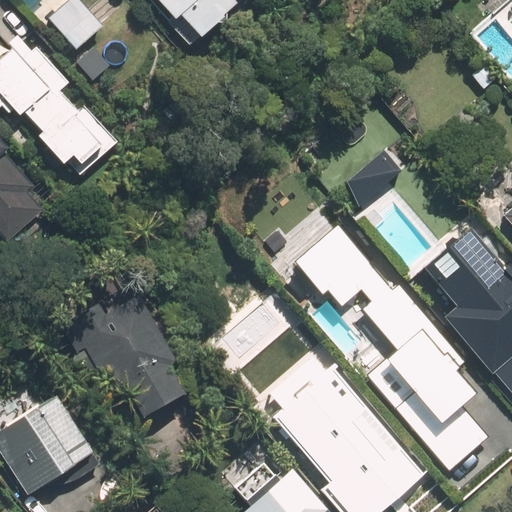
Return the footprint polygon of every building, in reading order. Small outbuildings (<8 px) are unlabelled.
[(65,0),(47,17),(75,48),(100,26),(76,0),(65,0)] [(150,0),(146,4),(197,62),(257,8),(250,0),(150,0)] [(29,51),(16,35),(6,44),(10,49),(0,58),(0,107),(0,108),(8,116),(13,111),(17,116),(22,112),(41,133),(35,139),(59,166),(62,163),(74,178),(115,142),(82,105),(75,112),(58,92),(67,84),(33,47),(29,51)] [(87,50),(69,64),(86,85),(104,71),(87,50)] [(470,76),(481,89),(492,79),(481,66),(470,76)] [(0,237),(4,242),(41,210),(26,193),(31,188),(1,154),(5,151),(0,145),(0,237)] [(391,176),(373,156),(335,190),(353,210),(391,176)] [(511,207),(502,216),(511,226),(511,207)] [(331,287),(367,329),(347,347),(427,442),(452,421),(434,401),(449,389),(470,414),(484,403),(463,378),(466,376),(324,209),(263,260),(304,310),(331,287)] [(456,305),(441,318),(491,376),(493,375),(502,386),(511,378),(511,280),(467,228),(422,266),(456,305)] [(172,361),(136,298),(101,317),(95,307),(58,328),(74,355),(69,358),(73,366),(85,367),(88,372),(94,369),(99,379),(105,375),(120,403),(128,398),(140,418),(181,395),(165,366),(172,361)] [(240,400),(261,425),(281,408),(260,383),(240,400)] [(0,455),(26,496),(73,482),(97,466),(53,397),(0,430),(0,455)] [(307,455),(355,511),(367,511),(392,491),(372,469),(401,444),(366,403),(307,455)] [(324,511),(325,511),(290,471),(241,511),(324,511)]
